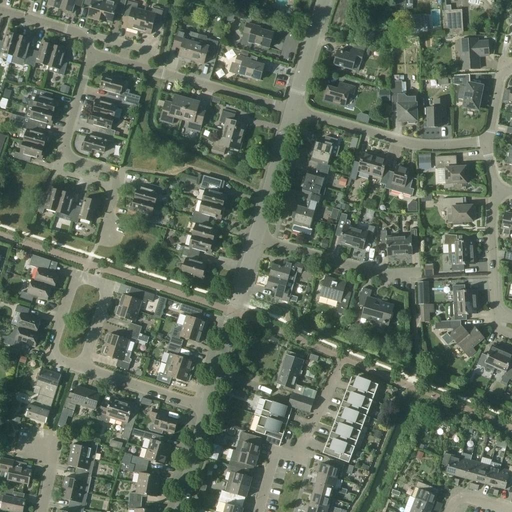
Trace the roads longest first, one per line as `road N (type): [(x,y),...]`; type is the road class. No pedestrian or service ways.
road 1 (residential): [(103,240),(111,231),(113,189),(103,176),(70,167),(66,156),(93,38)]
road 2 (residential): [(294,107),(150,64),(93,38)]
road 3 (residential): [(488,142),(405,143),(294,107)]
road 4 (residential): [(260,511),(275,453),(300,458),(343,359)]
road 5 (residential): [(204,409),(253,238)]
road 6 (residential): [(412,282),(253,238)]
road 7 (residential): [(84,366),(51,355),(75,276),(109,287)]
road 8 (residential): [(253,238),(294,107)]
road 9 (residential): [(204,409),(84,366)]
road 10 (residential): [(497,314),(497,188)]
